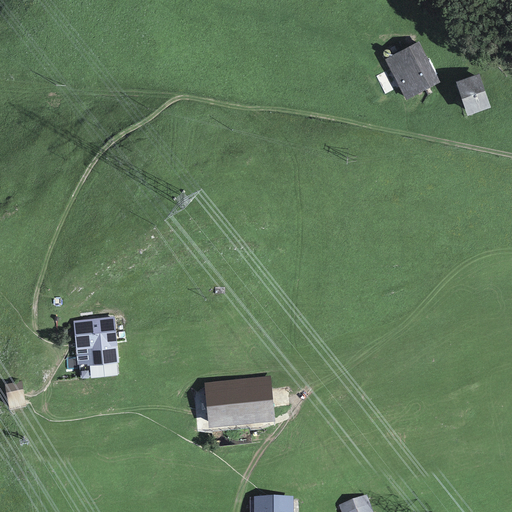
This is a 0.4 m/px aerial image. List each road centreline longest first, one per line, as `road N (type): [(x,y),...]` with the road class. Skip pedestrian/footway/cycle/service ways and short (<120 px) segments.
road 1 (track): [(36,334),(46,262),(88,170),(108,145),(175,99),(302,112),(511,155)]
road 2 (track): [(237,511),(271,439),(305,394),(373,350),(452,269),(481,252),(511,248)]
